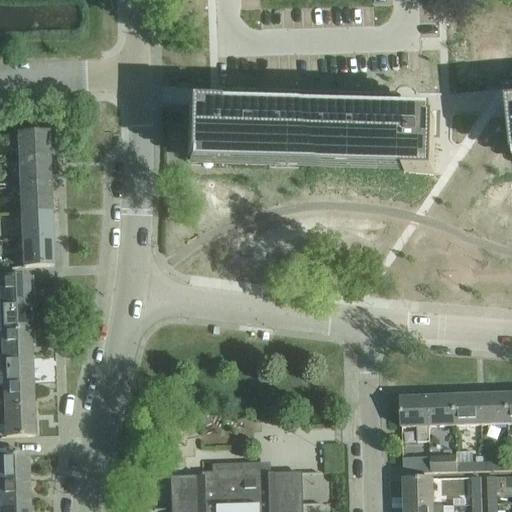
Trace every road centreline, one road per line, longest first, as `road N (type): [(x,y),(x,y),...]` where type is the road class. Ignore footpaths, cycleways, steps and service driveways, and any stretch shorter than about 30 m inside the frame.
road 1 (residential): [(405,0),(396,34),(384,42),(242,44),(232,32),(231,0)]
road 2 (residential): [(367,323),(131,294)]
road 3 (residential): [(87,511),(131,294)]
road 4 (residential): [(131,294),(138,75)]
road 5 (residential): [(374,511),(367,323)]
road 6 (residential): [(511,336),(367,323)]
road 7 (residential): [(0,79),(138,75)]
